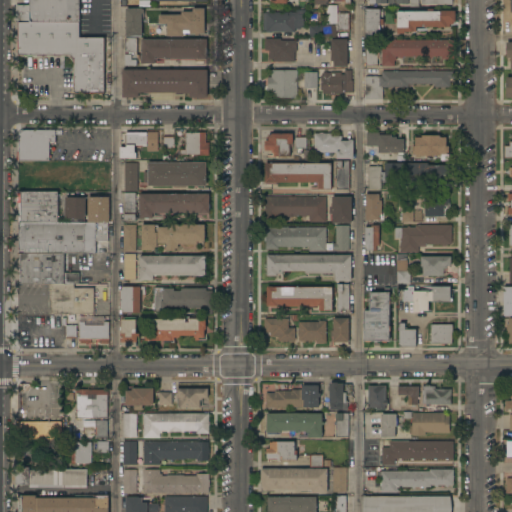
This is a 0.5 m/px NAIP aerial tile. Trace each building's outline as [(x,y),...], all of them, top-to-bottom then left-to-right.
[(78,0),(79,38),(103,38),(104,93),(75,93),(74,92),(73,91),(74,59),(70,55),(19,55),(18,55),(17,53),(18,23),(15,22),(15,4),(30,4),(30,0),(78,0)] [(125,8),(142,8),(142,9),(144,9),(144,13),(142,13),(142,35),(125,35),(125,8)] [(181,15),(181,11),(192,11),(192,8),(205,8),(204,34),(199,34),(199,35),(195,35),(195,34),(189,34),(189,33),(183,33),(183,36),(166,36),(166,32),(165,32),(165,27),(167,27),(167,26),(165,26),(166,23),(158,23),(158,14),(181,15)] [(365,9),(383,9),(383,25),(380,25),(380,35),(365,35),(365,9)] [(427,11),(427,9),(433,9),(433,11),(440,11),(440,10),(455,10),(455,22),(453,22),(453,24),(449,24),(449,27),(416,27),(416,32),(404,32),(404,33),(397,33),(397,22),(394,22),(394,18),(397,18),(397,11),(427,11)] [(262,13),(265,13),(265,12),(296,12),(296,14),(303,14),(303,27),(301,27),(301,29),(295,29),(295,32),(265,32),(265,30),(262,30),(262,13)] [(349,30),(336,30),(336,37),(323,37),(322,25),(337,24),(337,13),(349,13),(349,30)] [(322,25),(322,38),(309,38),(309,25),(322,25)] [(125,66),(125,38),(136,38),(137,66),(125,66)] [(281,38),(281,40),(297,40),(296,52),(294,52),(294,61),(268,61),(269,49),(264,49),(264,38),(281,38)] [(365,38),(377,38),(377,66),(365,66),(365,38)] [(207,39),(207,59),(197,59),(197,58),(155,58),(155,64),(141,64),(141,39),(207,39)] [(347,67),(333,67),(333,64),(332,64),(332,61),(331,61),(331,39),(347,39),(347,67)] [(454,59),(441,59),(441,56),(432,56),(432,58),(429,58),(429,56),(416,56),(416,58),(412,58),(412,56),(404,56),(404,58),(400,58),(400,56),(396,56),(396,60),(394,60),(394,66),(382,66),(381,52),(380,52),(380,40),(454,39),(454,59)] [(207,69),(207,97),(189,97),(189,93),(176,93),(138,92),(138,97),(122,97),(122,69),(207,69)] [(297,70),(297,98),(271,98),(271,91),(267,91),(267,77),(271,77),(271,70),(297,70)] [(320,75),(322,75),(322,72),(324,72),(324,71),(326,71),(326,73),(330,73),(330,72),(341,72),(341,74),(342,74),(342,72),(344,72),(344,70),(351,70),(351,80),(352,80),(352,92),(342,92),(342,94),(322,94),(322,90),(320,90),(320,75)] [(365,76),(382,76),(382,71),(454,71),(454,78),(450,78),(450,87),(434,87),(434,85),(433,86),(433,85),(432,83),(412,84),(411,85),(409,86),(408,87),(408,83),(407,83),(407,87),(382,87),(382,99),(365,99),(365,76)] [(317,89),(304,89),(304,73),(317,73),(317,89)] [(62,135),(55,135),(55,142),(49,142),(49,161),(18,161),(18,133),(21,129),(62,130),(62,135)] [(119,158),(119,147),(125,147),(125,145),(126,145),(126,132),(146,132),(146,130),(157,130),(157,145),(147,145),(147,146),(134,146),(134,152),(136,152),(136,158),(119,158)] [(205,142),(209,142),(209,155),(180,154),(180,150),(184,150),(185,136),(183,136),(183,133),(185,133),(185,132),(205,132),(205,142)] [(382,132),(383,134),(391,134),(391,136),(396,136),(396,139),(404,138),(404,152),(403,152),(403,154),(398,154),(398,152),(378,153),(378,146),(366,146),(366,132),(382,132)] [(264,140),(267,140),(267,133),(292,133),(293,144),(289,144),(289,156),(274,157),(274,153),(273,153),(273,150),(265,150),(264,140)] [(331,133),(331,135),(341,135),(341,140),(349,140),(349,139),(352,139),(352,140),(353,140),(353,158),(327,158),(327,152),(314,152),(314,133),(331,133)] [(439,135),(439,137),(446,137),(446,146),(448,146),(448,154),(440,154),(440,156),(420,156),(420,157),(415,157),(415,154),(412,154),(412,146),(415,146),(415,137),(421,137),(421,135),(439,135)] [(163,137),(174,136),(174,148),(163,148),(163,137)] [(295,137),(306,137),(306,149),(302,149),(302,152),(297,152),(297,148),(295,148),(295,137)] [(511,142),(504,143),(503,157),(511,156),(511,142)] [(349,189),(336,189),(336,181),(335,181),(335,178),(336,178),(336,161),(349,161),(349,189)] [(124,162),(137,162),(137,191),(124,191),(124,162)] [(206,162),(206,185),(148,185),(148,182),(143,182),(143,172),(147,172),(147,162),(206,162)] [(331,163),(331,190),(318,190),(318,186),(316,186),(316,182),(264,182),(264,166),(265,166),(265,163),(331,163)] [(427,163),(427,165),(450,165),(449,176),(445,176),(445,179),(442,179),(442,181),(386,180),(386,182),(381,182),(381,190),(368,189),(369,166),(381,167),(381,172),(385,172),(385,163),(427,163)] [(59,223),(19,223),(19,203),(18,203),(17,193),(19,193),(19,192),(58,192),(59,223)] [(135,219),(123,219),(123,192),(135,192),(135,219)] [(209,193),(209,213),(153,213),(153,218),(139,218),(139,200),(138,200),(138,194),(139,194),(139,193),(209,193)] [(365,194),(379,194),(379,200),(381,200),(381,214),(379,214),(379,220),(365,220),(365,194)] [(425,195),(449,195),(449,202),(450,211),(444,211),(444,217),(440,217),(440,215),(425,216),(425,195)] [(309,222),(309,219),(308,219),(308,216),(305,216),(305,217),(301,217),(301,216),(295,216),(287,216),(287,214),(264,214),(264,196),(287,196),(326,196),(326,222),(309,222)] [(351,223),(332,223),(332,213),(329,213),(329,206),(331,206),(331,196),(351,196),(351,223)] [(88,223),(88,197),(109,197),(109,223),(107,223),(88,223)] [(86,223),(65,223),(65,198),(86,198),(86,223)] [(413,222),(399,222),(399,217),(402,217),(401,210),(398,210),(398,200),(405,200),(405,203),(413,203),(413,222)] [(107,223),(108,240),(95,240),(95,253),(65,253),(65,256),(64,256),(64,272),(79,272),(79,284),(73,284),(73,288),(93,288),(94,314),(49,314),(49,284),(18,284),(18,274),(17,274),(17,264),(18,264),(18,252),(16,252),(16,241),(19,241),(19,240),(16,240),(15,239),(15,237),(15,236),(17,236),(18,236),(18,234),(17,234),(16,223),(19,223),(59,223),(65,223),(86,223),(88,223),(107,223)] [(136,251),(123,251),(123,224),(136,224),(136,251)] [(141,224),(155,224),(155,232),(157,232),(157,247),(155,247),(155,249),(141,250),(141,224)] [(205,224),(205,241),(197,241),(197,244),(178,244),(178,248),(175,248),(175,250),(165,250),(165,243),(157,243),(157,227),(171,227),(171,224),(205,224)] [(326,227),(326,243),(332,243),(335,243),(335,225),(349,225),(349,250),(332,250),(326,250),(326,251),(308,251),(308,246),(305,246),(305,247),(301,247),(301,246),(290,246),(290,247),(286,247),(286,246),(278,246),(278,249),(265,249),(265,241),(263,241),(264,235),(265,235),(265,227),(326,227)] [(365,227),(371,227),(371,225),(379,225),(379,245),(376,245),(376,250),(365,250),(365,227)] [(451,244),(446,244),(446,247),(442,247),(442,244),(426,244),(426,246),(418,246),(418,252),(400,252),(400,248),(399,248),(399,245),(400,245),(400,238),(395,238),(395,227),(407,227),(407,226),(409,226),(409,227),(415,227),(415,226),(416,226),(416,225),(451,225),(451,244)] [(136,280),(123,280),(123,254),(136,254),(136,280)] [(351,254),(351,281),(335,281),(335,280),(333,280),(333,278),(332,278),(332,273),(305,273),(305,271),(283,271),(283,273),(277,273),(277,276),(266,276),(266,274),(265,274),(265,258),(266,258),(266,255),(351,254)] [(397,284),(397,272),(396,272),(396,254),(407,254),(407,260),(407,271),(410,271),(410,284),(397,284)] [(205,256),(205,275),(153,275),(153,280),(139,280),(139,255),(205,256)] [(450,256),(450,266),(446,266),(446,268),(443,268),(443,276),(423,276),(423,266),(420,266),(420,256),(450,256)] [(349,310),(341,310),(341,312),(337,312),(337,284),(348,284),(349,310)] [(119,287),(122,287),(140,286),(140,312),(135,312),(135,314),(131,314),(131,312),(120,313),(119,287)] [(332,287),(332,310),(319,310),(319,307),(317,307),(317,306),(266,306),(266,286),(332,287)] [(450,286),(450,299),(452,299),(452,301),(428,301),(428,311),(422,311),(422,312),(413,312),(413,301),(402,301),(402,290),(407,290),(407,287),(413,287),(413,291),(432,291),(432,286),(450,286)] [(511,316),(503,316),(503,287),(511,287),(511,316)] [(206,288),(206,291),(213,291),(212,313),(154,313),(154,309),(152,309),(152,307),(153,307),(153,288),(164,288),(174,288),(174,290),(182,290),(182,288),(206,288)] [(363,310),(369,311),(369,292),(389,292),(389,300),(390,302),(390,303),(390,304),(390,305),(389,326),(390,327),(391,328),(390,331),(389,333),(391,333),(391,340),(389,341),(387,342),(384,342),(383,342),(382,341),(372,341),(370,342),(369,342),(368,342),(363,341),(363,310)] [(121,346),(121,342),(120,342),(120,338),(122,338),(122,336),(120,336),(120,334),(121,334),(121,330),(120,330),(120,327),(121,327),(121,319),(122,319),(122,317),(125,317),(125,319),(136,319),(135,333),(139,333),(139,336),(137,336),(137,342),(136,342),(136,346),(121,346)] [(180,335),(180,337),(174,337),(174,341),(144,340),(144,330),(154,330),(154,318),(185,318),(185,322),(188,322),(188,317),(206,317),(205,330),(204,330),(204,338),(199,338),(199,340),(195,340),(195,338),(194,338),(194,335),(180,335)] [(288,328),(295,328),(295,342),(278,341),(279,337),(270,337),(270,333),(264,333),(264,318),(288,318),(288,328)] [(348,346),(333,346),(333,342),(333,336),(330,336),(330,330),(333,330),(333,318),(348,318),(348,346)] [(319,322),(319,320),(325,320),(325,322),(326,322),(326,343),(315,343),(315,340),(298,340),(298,322),(319,322)] [(109,339),(97,339),(97,341),(90,341),(90,339),(79,339),(79,322),(85,322),(85,326),(104,326),(104,322),(109,322),(109,339)] [(416,346),(399,347),(399,323),(404,323),(404,329),(415,329),(416,346)] [(452,325),(452,333),(452,344),(444,344),(444,345),(442,345),(442,344),(430,344),(430,325),(452,325)] [(66,326),(77,326),(77,337),(66,337),(66,326)] [(351,396),(346,396),(346,400),(347,400),(347,410),(342,410),(330,410),(330,403),(329,403),(329,391),(328,391),(328,387),(329,387),(329,383),(331,383),(338,383),(343,383),(343,384),(351,384),(351,396)] [(408,386),(408,384),(410,384),(410,386),(419,386),(418,397),(418,405),(415,405),(415,407),(412,407),(412,405),(408,405),(408,395),(397,395),(397,386),(408,386)] [(319,385),(319,393),(321,393),(321,397),(319,397),(319,408),(266,407),(266,392),(274,392),(274,391),(277,391),(291,391),(291,390),(301,390),(302,385),(319,385)] [(425,386),(425,385),(429,385),(429,386),(435,386),(435,389),(451,389),(450,405),(425,404),(422,404),(422,395),(422,386),(425,386)] [(153,405),(142,405),(142,410),(133,410),(133,405),(131,405),(126,405),(125,405),(125,390),(124,390),(124,386),(134,386),(134,388),(153,388),(153,405)] [(368,386),(385,386),(385,400),(387,400),(387,405),(385,405),(385,410),(383,410),(383,411),(378,411),(378,410),(376,410),(376,411),(369,411),(369,407),(368,407),(368,386)] [(208,388),(208,398),(202,398),(202,400),(200,400),(200,408),(179,408),(179,399),(177,399),(177,388),(208,388)] [(76,418),(76,390),(107,389),(107,418),(76,418)] [(159,392),(171,392),(171,405),(158,405),(159,392)] [(123,413),(136,413),(136,437),(123,437),(123,413)] [(209,413),(209,421),(209,425),(208,425),(208,433),(197,433),(197,431),(183,431),(183,432),(166,432),(166,431),(161,431),(161,433),(159,433),(159,438),(143,438),(143,413),(209,413)] [(322,413),(322,422),(324,422),(324,425),(322,425),(322,438),(308,438),(308,433),(305,433),(305,431),(281,431),(280,432),(266,432),(266,413),(322,413)] [(348,437),(336,437),(336,421),(335,421),(335,414),(348,413),(348,437)] [(445,413),(445,416),(449,416),(449,432),(425,432),(425,435),(412,435),(412,434),(409,434),(409,425),(412,425),(412,413),(445,413)] [(381,414),(396,414),(396,426),(395,426),(395,437),(381,437),(381,414)] [(63,418),(63,438),(14,439),(14,420),(15,419),(63,418)] [(96,420),(107,420),(108,437),(96,438),(96,427),(96,420)] [(83,427),(91,427),(91,436),(83,436),(83,427)] [(98,453),(97,441),(109,441),(109,453),(98,453)] [(123,441),(137,441),(136,465),(123,465),(123,441)] [(209,442),(209,461),(196,460),(196,459),(184,458),(184,460),(166,459),(162,459),(162,461),(159,461),(159,465),(143,465),(143,441),(209,442)] [(266,449),(269,448),(269,442),(272,442),(294,441),(294,451),(296,450),(296,460),(280,460),(280,461),(277,461),(277,459),(266,459),(266,449)] [(453,441),(453,459),(395,459),(395,465),(381,465),(381,447),(390,447),(390,441),(453,441)] [(91,463),(86,463),(86,466),(83,466),(83,464),(76,464),(72,464),(71,448),(75,448),(75,443),(91,443),(91,463)] [(322,467),(309,467),(308,455),(322,455),(322,467)] [(28,487),(28,485),(27,485),(27,487),(22,487),(22,485),(15,485),(16,467),(28,467),(28,469),(86,469),(86,468),(94,468),(94,474),(87,474),(87,488),(28,487)] [(347,492),(333,492),(333,467),(347,467),(347,492)] [(123,470),(136,469),(137,493),(123,493),(123,470)] [(327,469),(327,493),(311,493),(311,489),(264,489),(264,487),(261,487),(261,469),(327,469)] [(453,485),(448,485),(448,486),(445,487),(445,485),(438,485),(438,486),(434,487),(434,485),(430,485),(430,487),(425,487),(425,488),(422,489),(422,487),(415,487),(415,488),(412,488),(412,487),(403,487),(403,488),(400,488),(399,487),(395,487),(395,489),(398,489),(398,492),(381,493),(381,477),(377,477),(377,472),(429,471),(429,469),(453,469),(453,485)] [(142,493),(142,479),(137,479),(137,470),(160,470),(160,474),(161,474),(161,476),(166,476),(166,475),(183,475),(183,476),(196,476),(196,474),(209,474),(209,480),(209,487),(208,487),(208,492),(197,492),(197,493),(142,493)] [(18,511),(18,495),(36,495),(36,497),(95,497),(95,495),(108,495),(108,511),(18,511)] [(345,511),(334,511),(334,495),(346,495),(345,511)] [(207,496),(207,511),(164,511),(164,496),(207,496)] [(450,496),(452,509),(451,511),(362,511),(363,496),(450,496)] [(139,497),(142,497),(142,502),(147,502),(147,503),(158,503),(158,511),(125,511),(125,497),(139,497)] [(316,497),(316,511),(268,511),(267,497),(316,497)]
